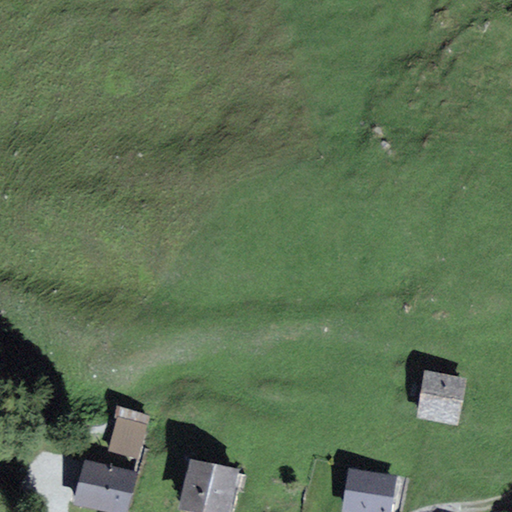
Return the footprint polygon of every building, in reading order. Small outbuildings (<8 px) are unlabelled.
[(457,422),(463,382),(430,376),(423,417),(457,422)] [(137,462),(146,426),(120,420),(111,455),(137,462)] [(127,511),(136,475),(88,463),(78,505),(104,511),(127,511)] [(186,511),(227,511),(236,473),(193,464),(183,511),(186,511)] [(387,511),(393,479),(352,473),(346,510),(356,511),(387,511)]
